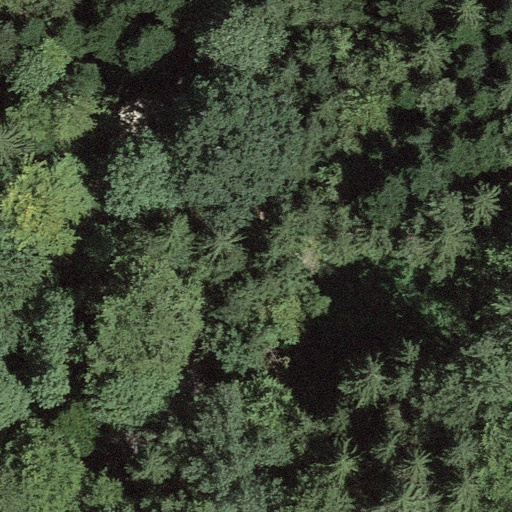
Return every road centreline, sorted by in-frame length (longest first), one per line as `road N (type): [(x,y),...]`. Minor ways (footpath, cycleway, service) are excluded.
road 1 (track): [(69,222),(157,266),(186,307),(198,348),(188,395),(31,511)]
road 2 (track): [(238,0),(170,74),(0,325)]
